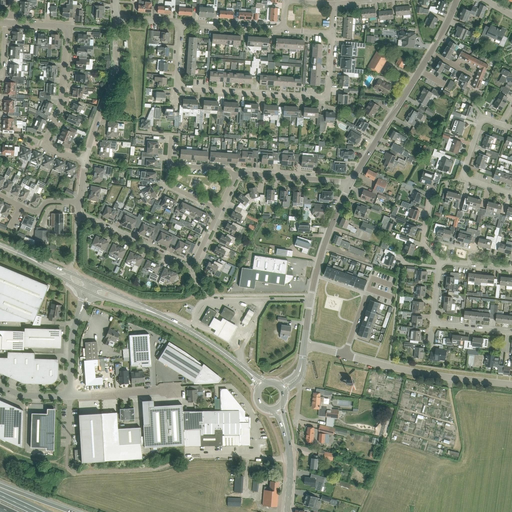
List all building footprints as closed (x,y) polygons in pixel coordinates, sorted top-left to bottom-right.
[(19,4),(19,8),(29,8),(32,8),(32,5),(33,4),(33,3),(36,3),(36,0),(31,0),(31,2),(30,2),(20,2),(20,4),(19,4)] [(73,7),(73,5),(73,1),(72,0),(69,0),(69,4),(67,4),(66,8),(63,8),(62,17),(65,17),(65,18),(69,18),(69,11),(72,11),(73,7)] [(164,7),(164,14),(170,14),(171,9),(171,7),(171,5),(175,5),(175,2),(175,0),(171,0),(171,2),(165,1),(164,7)] [(431,6),(429,11),(437,14),(438,11),(443,12),(447,3),(445,2),(445,1),(442,0),(441,1),(440,0),(437,7),(431,6)] [(77,1),(73,1),(73,5),(73,7),(72,11),(72,13),(76,13),(75,21),(82,21),(82,11),(80,11),(80,5),(77,5),(77,1)] [(260,4),(256,4),(255,7),(255,8),(258,8),(267,9),(267,10),(267,14),(270,14),(277,15),(277,8),(268,8),(268,5),(262,4),(260,4)] [(93,5),(93,13),(96,13),(95,18),(102,19),(102,13),(104,13),(104,6),(93,5)] [(458,19),(463,20),(467,22),(470,14),(483,19),(487,8),(481,5),(479,9),(473,6),(471,11),(463,8),(458,19)] [(206,8),(206,17),(213,17),(214,7),(210,6),(210,8),(206,8)] [(251,20),(252,13),(255,13),(255,10),(255,8),(255,7),(251,7),(251,9),(246,9),(245,13),(245,19),(251,20)] [(29,8),(19,8),(19,11),(20,11),(19,14),(24,14),(24,18),(32,18),(32,14),(29,14),(29,8)] [(431,15),(430,17),(426,25),(433,29),(438,19),(431,15)] [(504,36),(507,30),(502,28),(501,30),(491,25),(490,28),(486,26),(482,33),(501,42),(499,45),(504,47),(508,38),(504,36)] [(476,35),(478,30),(473,27),(472,27),(471,32),(458,27),(457,30),(458,30),(456,36),(459,38),(458,38),(459,39),(459,38),(464,40),(466,34),(472,36),(475,37),(476,35)] [(15,41),(15,44),(24,44),(25,34),(22,34),(23,29),(16,29),(16,32),(14,32),(13,34),(12,40),(15,41)] [(150,31),(149,32),(149,44),(156,44),(156,43),(154,40),(153,40),(153,36),(161,36),(161,41),(169,41),(169,33),(162,33),(162,32),(153,31),(150,31)] [(405,38),(405,41),(404,46),(414,47),(415,42),(413,42),(414,34),(401,32),(400,38),(405,38)] [(46,34),(38,34),(37,44),(45,44),(45,45),(45,46),(48,46),(48,41),(48,39),(45,39),(46,34)] [(62,46),(62,39),(59,38),(59,35),(52,35),(51,39),(48,39),(48,41),(48,46),(48,48),(54,49),(54,45),(58,45),(58,46),(62,46)] [(84,43),(84,46),(90,46),(90,35),(78,35),(78,39),(77,39),(77,41),(78,42),(78,43),(84,43)] [(450,41),(448,46),(455,50),(457,45),(450,41)] [(342,54),(342,55),(352,56),(357,56),(357,48),(365,48),(366,44),(351,42),(351,46),(346,46),(343,45),(342,54)] [(10,49),(9,52),(19,53),(23,53),(23,48),(24,44),(15,44),(15,47),(11,46),(11,49),(10,49)] [(77,55),(80,56),(79,59),(80,59),(86,59),(87,53),(89,53),(90,52),(92,52),(92,48),(97,49),(97,47),(93,47),(93,46),(90,46),(84,46),(84,49),(77,48),(77,55)] [(448,46),(445,51),(452,55),(455,50),(448,46)] [(161,56),(163,56),(168,56),(168,48),(163,48),(161,48),(158,48),(158,52),(161,52),(161,56)] [(377,52),(368,67),(378,73),(390,55),(380,49),(378,52),(377,52)] [(445,51),(442,56),(449,60),(449,59),(452,55),(445,51)] [(19,53),(9,52),(9,56),(11,56),(10,58),(13,59),(13,62),(22,62),(23,59),(23,53),(19,53)] [(462,52),(459,57),(468,62),(471,56),(462,52)] [(471,56),(468,62),(477,66),(479,61),(471,56)] [(396,64),(399,66),(403,68),(407,61),(400,57),(396,64)] [(342,58),(341,68),(344,69),(349,69),(349,73),(363,74),(364,70),(355,69),(351,69),(352,59),(342,58)] [(86,59),(80,59),(80,62),(76,61),(76,68),(86,69),(86,65),(89,65),(89,59),(86,59)] [(440,61),(435,70),(441,73),(444,68),(449,71),(451,68),(440,61)] [(479,61),(477,66),(480,68),(486,71),(489,65),(479,61)] [(8,67),(8,70),(21,71),(22,65),(22,62),(13,62),(13,64),(10,64),(10,67),(8,67)] [(480,68),(476,78),(482,80),(486,71),(480,68)] [(507,85),(503,91),(508,94),(511,86),(511,73),(503,69),(501,73),(503,75),(502,76),(500,80),(502,83),(506,83),(506,82),(508,82),(508,85),(507,85)] [(17,80),(21,80),(24,80),(24,77),(22,77),(21,77),(21,71),(8,70),(8,74),(9,74),(9,76),(14,77),(17,77),(17,80)] [(40,80),(43,80),(48,80),(48,77),(56,78),(56,75),(57,75),(57,72),(44,71),(43,76),(40,76),(40,80)] [(75,78),(75,82),(84,82),(84,84),(88,84),(88,82),(89,78),(87,78),(87,74),(88,74),(88,75),(93,76),(94,73),(84,72),(80,72),(79,72),(79,75),(76,74),(75,74),(75,75),(76,77),(75,78)] [(341,76),(340,86),(343,86),(343,89),(348,89),(349,77),(354,78),(355,73),(349,73),(344,73),(344,76),(341,76)] [(146,74),(146,77),(155,78),(154,81),(158,81),(158,85),(163,86),(164,86),(166,86),(166,78),(158,77),(158,74),(146,74)] [(461,74),(459,80),(463,82),(460,87),(465,90),(466,87),(471,79),(461,74)] [(373,77),(375,79),(378,81),(375,87),(381,91),(380,92),(381,92),(387,95),(392,87),(383,81),(385,77),(386,77),(381,76),(377,75),(375,75),(373,77)] [(476,78),(473,87),(479,90),(482,80),(476,78)] [(48,80),(43,80),(43,83),(44,83),(44,89),(56,90),(56,86),(55,86),(55,84),(48,83),(48,80)] [(451,80),(447,88),(451,90),(455,82),(451,80)] [(81,94),(83,94),(88,95),(88,91),(93,92),(94,88),(86,87),(86,91),(83,90),(73,88),(72,91),(73,92),(72,96),(80,97),(81,94)] [(40,91),(39,97),(45,98),(45,95),(54,96),(55,93),(56,93),(56,90),(44,89),(44,91),(40,91)] [(426,106),(433,94),(428,91),(428,90),(427,90),(424,89),(422,93),(423,94),(418,102),(426,106)] [(165,93),(160,93),(155,92),(154,96),(156,96),(156,100),(161,101),(162,101),(165,101),(165,93)] [(339,103),(344,104),(348,104),(348,95),(348,92),(344,92),(344,95),(339,94),(339,103)] [(494,106),(495,107),(501,111),(504,105),(504,104),(508,98),(501,94),(496,102),(494,106)] [(45,98),(39,97),(39,99),(41,102),(40,105),(51,110),(53,107),(52,106),(53,104),(49,103),(50,99),(45,98)] [(364,112),(368,114),(372,117),(375,113),(376,113),(380,106),(377,105),(380,100),(381,100),(381,99),(371,98),(370,101),(371,101),(364,112)] [(79,105),(74,103),(71,109),(80,113),(81,110),(84,111),(87,104),(79,101),(79,102),(80,102),(79,105)] [(220,115),(220,119),(223,119),(223,115),(230,116),(230,115),(230,114),(230,111),(231,103),(224,102),(223,112),(220,112),(220,115)] [(230,114),(230,115),(237,115),(236,123),(239,123),(239,127),(240,112),(237,112),(238,103),(231,103),(230,111),(230,114)] [(240,112),(239,127),(242,127),(243,115),(250,116),(250,118),(250,113),(251,104),(244,103),(243,112),(240,112)] [(472,113),(471,113),(473,107),(463,103),(461,108),(465,109),(463,115),(470,117),(472,113)] [(250,113),(250,118),(257,118),(257,123),(260,124),(260,121),(260,115),(260,112),(257,112),(258,104),(251,104),(250,113)] [(29,107),(29,108),(28,110),(36,113),(44,117),(45,114),(48,115),(49,113),(50,113),(51,110),(40,105),(40,106),(38,111),(29,107)] [(270,114),(270,117),(270,119),(277,120),(277,123),(277,126),(280,126),(280,116),(277,116),(278,106),(271,105),(270,114)] [(290,120),(291,107),(284,106),(283,114),(280,113),(280,116),(280,126),(283,126),(283,120),(290,121),(290,120)] [(425,112),(432,116),(435,111),(428,107),(425,112)] [(453,111),(452,115),(461,118),(462,114),(456,112),(457,108),(454,107),(453,111)] [(165,108),(165,115),(167,116),(167,119),(175,120),(174,122),(174,126),(178,126),(178,122),(179,116),(174,116),(174,109),(165,108)] [(150,126),(153,126),(154,111),(151,110),(146,121),(142,120),(142,123),(141,123),(141,126),(142,126),(142,128),(150,129),(150,126)] [(421,120),(424,115),(419,112),(418,113),(413,110),(411,114),(410,113),(407,119),(409,120),(408,122),(414,126),(416,122),(414,121),(416,118),(421,120)] [(320,126),(319,130),(325,131),(327,122),(334,123),(335,113),(326,112),(325,115),(321,115),(321,114),(320,114),(320,126)] [(35,123),(44,127),(46,123),(45,123),(46,121),(42,119),(44,117),(36,113),(34,117),(37,120),(35,123)] [(83,121),(85,118),(78,115),(77,118),(69,115),(66,121),(79,126),(81,120),(83,121)] [(454,120),(452,127),(453,127),(452,131),(454,132),(453,134),(458,136),(459,134),(462,135),(463,130),(465,123),(458,121),(460,117),(454,115),(452,119),(454,120)] [(3,118),(3,124),(13,125),(16,125),(17,117),(18,117),(18,116),(14,116),(14,119),(3,118)] [(346,124),(351,127),(357,131),(358,128),(364,132),(369,124),(362,120),(361,121),(359,119),(355,126),(348,121),(346,124)] [(35,123),(33,128),(27,128),(26,131),(31,132),(35,134),(37,130),(41,132),(42,130),(43,130),(44,127),(35,123)] [(107,135),(107,136),(111,136),(116,136),(117,129),(124,129),(124,124),(108,123),(108,131),(107,132),(107,133),(107,134),(107,135)] [(3,124),(3,130),(8,130),(8,133),(13,134),(14,130),(12,130),(13,125),(3,124)] [(61,134),(73,139),(77,131),(69,127),(68,130),(63,128),(61,134)] [(349,140),(347,144),(353,144),(354,142),(357,144),(358,142),(359,143),(361,139),(360,139),(361,137),(359,136),(360,133),(357,131),(351,127),(349,130),(351,131),(347,139),(349,140)] [(411,132),(419,136),(421,133),(419,131),(419,130),(413,127),(411,132)] [(393,130),(389,137),(394,140),(396,141),(398,138),(405,142),(407,137),(400,133),(400,134),(397,133),(393,130)] [(444,133),(443,137),(449,139),(445,149),(458,154),(462,142),(450,138),(451,135),(444,133)] [(73,139),(61,134),(58,140),(63,142),(62,145),(69,148),(72,142),(73,139)] [(486,134),(484,141),(492,144),(494,138),(504,141),(505,138),(493,134),(492,136),(486,134)] [(147,138),(146,142),(148,142),(148,148),(158,148),(158,143),(152,142),(153,139),(147,138)] [(492,144),(484,141),(481,148),(490,151),(491,148),(493,149),(495,149),(496,145),(492,144)] [(100,155),(100,156),(108,157),(109,149),(116,149),(117,144),(101,143),(100,151),(100,152),(99,152),(99,153),(99,154),(100,155)] [(394,144),(391,149),(402,154),(407,157),(408,155),(409,153),(404,150),(405,149),(394,144)] [(9,145),(8,155),(14,155),(14,156),(15,156),(17,156),(17,151),(19,151),(19,147),(14,146),(15,146),(9,145)] [(431,154),(434,148),(427,145),(424,152),(426,153),(427,152),(431,154)] [(23,147),(21,152),(18,157),(29,161),(31,158),(33,153),(30,152),(31,151),(30,150),(29,149),(28,150),(25,148),(25,147),(24,147),(23,148),(23,147)] [(142,152),(141,156),(145,156),(151,157),(151,154),(157,154),(158,148),(148,148),(146,147),(145,153),(142,152)] [(354,159),(355,152),(349,152),(349,149),(338,148),(338,153),(342,154),(342,158),(354,159)] [(237,155),(242,156),(241,161),(247,162),(248,152),(242,152),(243,150),(238,149),(237,155)] [(258,151),(257,157),(262,157),(261,163),(267,164),(268,154),(268,150),(258,149),(258,151)] [(278,153),(277,159),(282,159),(281,165),(287,165),(288,155),(288,152),(288,150),(285,150),(284,150),(283,151),(282,152),(282,153),(278,153)] [(41,165),(44,157),(42,156),(42,155),(42,154),(42,153),(41,153),(40,153),(37,152),(36,151),(35,151),(34,151),(33,153),(31,158),(29,161),(30,161),(29,162),(30,164),(35,166),(37,165),(38,164),(41,165)] [(248,152),(247,162),(253,162),(253,157),(257,157),(258,151),(253,151),(253,152),(248,152)] [(434,151),(433,155),(439,158),(440,157),(442,158),(440,161),(438,161),(436,168),(438,169),(440,170),(449,173),(449,172),(449,171),(450,167),(449,167),(452,161),(447,159),(448,156),(434,151)] [(268,154),(267,164),(273,164),(273,158),(277,159),(278,153),(273,152),(273,154),(268,154)] [(297,160),(298,154),(294,154),(294,152),(288,152),(288,155),(287,165),(293,166),(293,160),(297,160)] [(384,158),(387,159),(384,166),(388,167),(388,166),(391,167),(393,162),(396,163),(397,164),(398,164),(398,163),(404,166),(406,161),(399,158),(398,161),(395,160),(396,157),(386,152),(384,158)] [(307,167),(308,157),(308,153),(303,153),(300,153),(299,155),(298,154),(297,160),(302,161),(301,166),(307,167)] [(480,153),(477,160),(486,163),(488,156),(480,153)] [(308,157),(307,167),(313,167),(313,162),(316,162),(317,154),(313,154),(313,157),(308,157)] [(44,157),(41,165),(52,170),(52,169),(56,161),(53,160),(54,159),(53,159),(53,158),(52,158),(51,158),(48,157),(48,156),(47,156),(46,156),(45,156),(44,157)] [(141,162),(141,165),(146,166),(151,166),(157,167),(157,164),(156,164),(157,161),(151,160),(151,157),(145,156),(141,156),(141,162)] [(64,172),(67,165),(65,164),(65,163),(64,163),(64,162),(63,161),(62,162),(59,160),(58,159),(57,160),(57,159),(56,161),(52,169),(61,172),(59,175),(62,176),(64,172)] [(486,163),(477,160),(475,167),(483,170),(486,163)] [(347,171),(347,166),(346,166),(346,165),(344,165),(344,162),(335,161),(334,171),(336,171),(336,172),(346,173),(346,171),(347,171)] [(67,165),(64,172),(72,176),(70,179),(74,181),(76,174),(74,173),(77,166),(76,166),(76,165),(75,165),(74,165),(71,164),(71,163),(70,163),(69,163),(68,163),(67,165)] [(93,179),(93,180),(93,181),(101,182),(103,175),(110,176),(112,167),(104,165),(104,170),(95,168),(94,176),(93,177),(93,178),(93,179)] [(0,187),(3,188),(7,180),(14,168),(9,166),(3,178),(0,176),(0,187)] [(495,180),(499,181),(500,180),(502,173),(503,169),(497,167),(494,178),(496,179),(495,180)] [(502,173),(500,180),(502,181),(506,182),(505,182),(508,175),(509,171),(503,169),(502,173)] [(374,190),(379,192),(383,194),(387,183),(384,182),(385,179),(383,178),(384,176),(377,173),(377,174),(369,170),(366,176),(369,177),(369,178),(370,178),(377,182),(374,190)] [(151,173),(145,172),(141,172),(141,175),(140,175),(140,181),(141,181),(147,182),(149,182),(149,179),(155,179),(155,176),(156,176),(156,173),(151,172),(151,173)] [(424,172),(421,180),(427,182),(426,184),(427,184),(427,182),(431,183),(434,176),(424,172)] [(3,188),(3,189),(8,192),(9,191),(11,192),(12,192),(16,184),(20,176),(19,176),(17,175),(16,174),(12,182),(7,180),(3,188)] [(12,192),(11,192),(11,193),(17,196),(17,195),(20,196),(24,189),(26,185),(28,181),(24,178),(20,187),(16,184),(12,192)] [(20,196),(19,197),(25,200),(25,199),(28,201),(36,185),(32,183),(30,187),(26,185),(24,189),(20,196)] [(422,194),(420,193),(421,190),(407,184),(405,187),(405,189),(411,191),(410,194),(412,195),(410,199),(414,201),(413,201),(419,203),(421,199),(420,198),(422,194)] [(40,187),(36,185),(28,201),(31,202),(30,203),(36,205),(40,197),(36,195),(40,187)] [(142,192),(145,197),(153,192),(151,187),(148,188),(147,187),(139,186),(139,188),(142,192)] [(89,198),(89,199),(98,201),(99,193),(106,195),(107,190),(92,187),(90,195),(89,196),(89,197),(89,198)] [(247,195),(252,202),(255,202),(255,201),(260,200),(261,205),(264,205),(264,195),(260,195),(260,196),(258,197),(256,187),(254,188),(254,187),(253,187),(252,187),(251,188),(250,188),(249,189),(250,194),(249,194),(247,195)] [(268,190),(267,195),(267,200),(271,200),(270,204),(277,205),(277,203),(277,198),(274,197),(275,195),(274,195),(274,190),(273,190),(272,190),(271,190),(271,189),(270,190),(269,190),(268,190)] [(373,203),(376,195),(364,190),(361,198),(373,203)] [(281,191),(280,196),(280,201),(283,201),(282,207),(289,208),(290,204),(290,199),(287,198),(288,196),(287,196),(287,191),(286,191),(285,191),(284,191),(283,191),(282,191),(281,191)] [(322,191),(322,194),(319,194),(319,202),(329,203),(329,200),(332,200),(332,196),(333,196),(333,193),(332,193),(332,192),(322,191)] [(153,192),(145,197),(143,198),(145,203),(156,197),(153,192)] [(294,192),(293,197),(293,202),(297,202),(296,206),(302,207),(303,203),(303,200),(300,200),(301,197),(300,197),(300,192),(299,192),(298,192),(297,192),(296,192),(295,192),(294,192)] [(383,194),(379,192),(378,197),(393,203),(395,198),(383,194)] [(447,194),(445,203),(448,204),(449,200),(453,201),(455,193),(448,192),(448,193),(447,193),(447,194)] [(455,193),(453,201),(456,202),(455,208),(458,208),(461,195),(459,195),(459,194),(458,194),(455,193)] [(252,202),(247,195),(246,196),(245,197),(240,194),(240,195),(239,196),(238,196),(238,197),(237,198),(237,199),(240,202),(237,206),(242,209),(244,205),(247,202),(250,205),(252,202)] [(166,208),(170,199),(165,197),(163,202),(160,201),(159,202),(157,206),(156,207),(156,208),(158,209),(159,207),(160,208),(161,206),(166,208)] [(468,199),(465,208),(465,210),(468,211),(469,209),(472,210),(475,199),(468,197),(468,198),(467,198),(467,199),(468,199)] [(175,202),(170,199),(166,208),(171,211),(170,212),(173,214),(176,208),(173,207),(175,202)] [(475,199),(472,210),(479,212),(482,200),(480,200),(480,199),(479,199),(478,200),(475,199)] [(411,204),(408,203),(403,201),(401,206),(408,209),(407,212),(410,212),(408,217),(411,218),(417,221),(419,216),(418,216),(420,211),(411,208),(413,205),(411,204)] [(109,204),(105,202),(102,208),(104,210),(104,212),(103,216),(105,217),(105,218),(108,219),(112,209),(107,207),(109,204)] [(492,216),(495,204),(488,202),(488,204),(488,203),(487,204),(488,205),(486,213),(489,214),(490,211),(493,212),(492,216)] [(183,214),(187,205),(182,203),(179,208),(177,207),(176,208),(173,214),(177,216),(178,214),(182,216),(183,214)] [(303,203),(302,207),(302,211),(303,211),(304,208),(313,209),(312,214),(313,215),(314,217),(315,217),(321,218),(324,218),(324,215),(325,209),(320,209),(320,206),(314,205),(315,204),(311,203),(303,203)] [(0,218),(1,217),(5,218),(6,216),(7,216),(11,207),(5,204),(5,205),(2,204),(0,208),(0,218)] [(502,206),(500,205),(499,204),(499,205),(495,204),(492,216),(495,217),(495,218),(498,219),(499,217),(502,206)] [(187,205),(183,214),(189,216),(193,208),(187,205)] [(355,215),(359,217),(364,218),(368,208),(361,206),(361,207),(358,206),(355,215)] [(112,209),(108,219),(110,221),(111,220),(114,221),(115,217),(116,218),(117,217),(119,218),(123,211),(116,208),(115,211),(112,209)] [(193,208),(189,216),(194,219),(198,210),(193,208)] [(199,221),(203,212),(198,210),(194,219),(192,221),(198,224),(199,221)] [(126,213),(123,211),(119,218),(122,219),(122,220),(123,221),(121,224),(123,226),(123,227),(126,228),(130,218),(132,215),(133,214),(127,211),(126,213)] [(231,217),(230,218),(239,222),(238,222),(243,225),(245,220),(244,220),(246,216),(248,217),(249,215),(247,214),(241,211),(240,214),(238,213),(237,214),(233,212),(232,213),(231,214),(231,215),(231,216),(231,217)] [(209,219),(207,218),(208,215),(203,212),(199,221),(206,225),(209,219)] [(51,214),(51,219),(51,221),(54,221),(54,234),(63,234),(63,214),(51,214)] [(397,216),(395,215),(392,214),(391,217),(396,219),(395,220),(405,224),(407,220),(397,216)] [(31,227),(35,219),(30,217),(30,216),(29,216),(28,215),(27,215),(26,215),(22,224),(26,226),(24,229),(30,232),(32,228),(31,227)] [(137,226),(141,220),(141,219),(132,215),(130,218),(126,228),(128,229),(129,228),(132,230),(133,226),(134,226),(135,225),(137,226)] [(457,226),(459,218),(455,217),(449,215),(448,218),(452,218),(455,219),(454,223),(453,227),(455,227),(457,228),(457,226)] [(355,233),(357,230),(353,227),(353,226),(348,224),(350,221),(343,218),(340,225),(346,229),(346,228),(351,230),(350,231),(355,233)] [(145,221),(141,220),(137,226),(140,228),(140,229),(141,229),(139,233),(141,234),(141,235),(144,236),(148,226),(143,224),(145,221)] [(371,234),(374,226),(363,222),(360,230),(371,234)] [(156,227),(156,226),(150,223),(148,226),(144,236),(147,238),(147,237),(150,238),(151,234),(152,235),(153,234),(156,235),(159,228),(156,227)] [(225,228),(224,229),(234,234),(235,230),(238,231),(237,233),(241,235),(245,228),(240,225),(235,223),(234,226),(232,225),(232,226),(227,224),(227,225),(226,225),(226,226),(225,226),(225,227),(225,228)] [(404,233),(409,235),(414,237),(417,227),(408,224),(404,233)] [(434,232),(438,233),(437,235),(443,237),(445,230),(446,226),(436,224),(434,232)] [(445,230),(443,237),(450,239),(451,234),(453,235),(455,227),(453,227),(451,226),(450,231),(445,230)] [(161,229),(159,228),(156,235),(158,236),(158,237),(159,238),(157,242),(160,243),(159,244),(162,245),(167,235),(168,232),(162,229),(161,229)] [(486,240),(484,247),(490,249),(491,244),(492,242),(493,242),(496,243),(500,228),(497,228),(496,229),(496,230),(495,230),(494,234),(495,234),(495,235),(494,237),(490,236),(490,237),(487,236),(486,240)] [(35,230),(34,246),(47,246),(48,230),(35,230)] [(171,242),(174,244),(177,237),(168,232),(167,235),(162,245),(165,246),(165,245),(168,247),(169,243),(170,243),(171,242)] [(459,233),(459,236),(457,241),(464,242),(466,235),(459,233)] [(219,239),(219,240),(219,241),(228,245),(230,242),(233,244),(236,238),(234,237),(230,235),(228,237),(226,237),(222,235),(221,236),(220,237),(220,238),(220,239),(219,239)] [(343,238),(336,235),(333,243),(348,249),(347,251),(351,253),(353,247),(350,246),(351,243),(342,240),(343,238)] [(466,235),(464,242),(470,244),(472,236),(466,235)] [(97,237),(96,236),(93,244),(100,248),(97,254),(100,256),(98,259),(102,261),(108,250),(105,248),(108,242),(100,238),(100,237),(99,237),(98,237),(97,237)] [(297,236),(294,246),(303,249),(302,252),(307,254),(311,241),(297,236)] [(177,237),(174,244),(176,245),(176,246),(177,246),(175,250),(178,251),(177,252),(180,254),(185,244),(179,241),(181,239),(177,237)] [(480,238),(479,241),(478,246),(484,247),(486,240),(480,238)] [(185,244),(180,254),(183,255),(183,254),(186,255),(188,252),(189,250),(192,251),(195,245),(186,241),(185,244)] [(407,242),(405,247),(405,248),(404,252),(412,255),(414,251),(413,251),(415,245),(407,242)] [(113,244),(111,249),(110,252),(117,256),(114,262),(118,265),(125,250),(118,246),(117,246),(116,245),(115,245),(114,245),(113,244)] [(500,244),(499,246),(498,251),(504,253),(506,245),(500,244)] [(214,251),(214,252),(213,253),(223,257),(224,256),(228,258),(230,253),(234,255),(235,252),(224,247),(223,249),(221,248),(220,249),(216,247),(216,248),(215,248),(215,249),(214,250),(214,251)] [(384,253),(386,254),(384,259),(386,259),(385,264),(394,267),(396,259),(394,259),(395,257),(394,256),(395,252),(386,249),(384,253)] [(131,253),(127,261),(126,263),(133,267),(131,270),(136,273),(142,258),(135,254),(134,254),(133,253),(132,253),(131,253)] [(254,255),(252,269),(257,270),(268,272),(291,275),(292,272),(288,271),(288,272),(286,272),(288,261),(254,255)] [(148,261),(146,265),(144,269),(151,272),(148,279),(155,282),(159,275),(156,274),(157,271),(160,266),(152,263),(151,262),(151,261),(150,261),(149,261),(148,261)] [(223,265),(221,264),(217,262),(215,264),(214,264),(213,264),(209,262),(208,263),(208,264),(207,264),(207,265),(207,266),(206,267),(206,268),(215,272),(214,275),(219,278),(219,277),(220,277),(220,276),(221,276),(221,275),(221,274),(221,273),(222,272),(220,271),(223,265)] [(228,263),(227,265),(232,267),(229,275),(231,276),(234,271),(236,268),(236,267),(228,263)] [(0,321),(28,322),(27,322),(28,320),(33,322),(46,291),(47,291),(49,285),(44,283),(43,284),(0,265),(0,321)] [(329,277),(333,269),(330,268),(331,266),(328,265),(324,275),(329,277)] [(334,279),(339,267),(334,266),(333,269),(329,277),(330,277),(334,279)] [(339,281),(343,272),(344,269),(339,267),(334,279),(339,281)] [(254,289),(255,281),(257,270),(252,269),(242,268),(239,287),(254,289)] [(165,269),(158,283),(163,285),(166,279),(173,282),(174,281),(175,281),(176,281),(177,281),(177,280),(178,279),(178,278),(178,277),(176,276),(177,274),(176,274),(176,273),(175,273),(174,273),(174,272),(173,272),(165,269)] [(255,281),(267,283),(268,272),(257,270),(255,281)] [(416,280),(416,283),(422,284),(423,281),(426,281),(427,275),(426,275),(426,272),(427,272),(417,271),(416,274),(419,274),(418,280),(416,280)] [(287,278),(291,279),(291,275),(268,272),(267,283),(284,285),(285,277),(287,277),(287,278)] [(349,284),(352,276),(353,276),(353,274),(348,272),(347,274),(344,283),(349,284)] [(447,277),(446,284),(454,284),(455,279),(459,280),(460,273),(451,272),(450,277),(447,277)] [(359,288),(363,276),(363,277),(361,276),(360,278),(357,277),(354,286),(359,288)] [(359,288),(364,290),(369,278),(363,276),(359,288)] [(454,284),(446,284),(446,290),(453,291),(455,291),(454,294),(458,295),(460,295),(460,292),(458,291),(459,285),(459,284),(454,284)] [(413,298),(414,298),(423,299),(423,296),(425,296),(425,290),(425,287),(426,287),(418,286),(417,294),(414,294),(413,298)] [(381,304),(371,300),(369,305),(379,309),(381,304)] [(413,305),(412,313),(413,313),(420,313),(420,310),(423,310),(424,302),(413,301),(413,305)] [(452,304),(444,303),(443,310),(447,310),(446,313),(454,314),(455,311),(451,310),(452,304)] [(49,320),(50,320),(55,321),(56,317),(59,318),(61,306),(52,304),(52,305),(53,305),(52,308),(51,308),(51,309),(49,320)] [(379,309),(369,305),(367,310),(376,313),(377,311),(379,311),(380,309),(379,309)] [(231,321),(235,313),(225,307),(220,315),(231,321)] [(217,312),(209,308),(201,322),(209,326),(217,312)] [(246,325),(254,312),(249,309),(240,322),(246,325)] [(376,313),(367,310),(365,315),(376,319),(377,319),(379,315),(376,313)] [(376,319),(365,315),(364,320),(374,324),(376,319)] [(412,325),(413,325),(413,328),(417,328),(417,325),(421,326),(422,317),(413,316),(412,325)] [(214,317),(209,327),(216,331),(214,334),(229,342),(238,326),(223,318),(221,322),(214,317)] [(374,324),(364,320),(362,325),(372,329),(374,324)] [(290,330),(291,326),(281,325),(281,328),(282,328),(282,331),(280,331),(280,335),(280,337),(286,341),(289,336),(290,332),(290,330)] [(372,329),(362,325),(360,330),(371,334),(372,329)] [(411,337),(408,336),(407,339),(411,339),(410,340),(413,340),(413,343),(418,344),(418,340),(420,341),(420,338),(419,338),(420,332),(415,331),(415,328),(401,326),(401,331),(411,332),(411,337)] [(24,331),(24,347),(59,348),(59,329),(24,328),(24,331)] [(109,329),(107,335),(105,338),(106,338),(103,343),(107,345),(110,339),(115,341),(119,334),(113,331),(109,329)] [(0,349),(24,350),(24,347),(24,331),(0,330),(0,349)] [(371,334),(360,330),(358,335),(370,339),(372,334),(371,334)] [(129,335),(129,346),(130,365),(142,365),(142,367),(151,367),(151,360),(150,360),(149,334),(129,335)] [(452,343),(460,344),(461,336),(453,335),(453,338),(452,338),(452,339),(453,339),(447,339),(446,345),(452,345),(452,343)] [(473,343),(468,342),(467,348),(479,349),(480,347),(482,348),(483,345),(483,343),(487,344),(488,339),(473,338),(473,339),(473,340),(473,343)] [(96,341),(85,342),(87,360),(98,359),(96,341)] [(169,342),(158,360),(194,382),(196,382),(199,382),(199,385),(202,385),(214,384),(214,381),(217,381),(219,378),(204,366),(194,358),(184,351),(172,344),(169,342)] [(412,349),(415,350),(414,358),(423,359),(424,348),(413,347),(412,349)] [(436,350),(435,353),(431,352),(430,360),(438,361),(439,358),(445,359),(446,352),(436,350)] [(7,358),(10,358),(10,377),(20,382),(21,352),(7,352),(7,358)] [(34,353),(21,352),(20,382),(24,383),(31,383),(32,358),(34,359),(34,353)] [(487,355),(486,361),(485,361),(484,365),(486,365),(486,366),(499,367),(498,372),(503,373),(504,366),(499,365),(499,364),(500,358),(494,357),(494,356),(487,355)] [(0,372),(9,377),(10,377),(10,358),(7,358),(0,357),(0,372)] [(42,384),(42,370),(42,359),(34,359),(32,358),(31,383),(42,384)] [(42,370),(58,370),(58,365),(53,365),(53,359),(42,359),(42,370)] [(94,360),(89,360),(84,361),(86,386),(103,384),(102,377),(95,378),(94,360)] [(115,364),(115,371),(116,376),(119,376),(119,384),(124,384),(124,383),(128,382),(128,370),(121,371),(121,364),(115,364)] [(58,370),(42,370),(42,384),(49,384),(50,384),(51,384),(52,383),(53,383),(54,383),(54,382),(55,382),(55,381),(56,380),(57,379),(57,378),(58,378),(58,377),(58,376),(58,370)] [(144,382),(144,373),(144,371),(135,372),(131,372),(132,383),(136,383),(136,382),(144,382)] [(199,385),(187,386),(193,386),(193,390),(187,390),(188,402),(197,401),(197,397),(201,397),(200,391),(202,391),(202,385),(199,385)] [(227,389),(220,389),(220,411),(226,411),(227,421),(222,421),(222,435),(239,435),(239,445),(249,445),(249,446),(250,446),(249,428),(248,417),(245,417),(245,411),(244,411),(227,389)] [(316,389),(316,393),(314,393),(314,397),(313,408),(327,409),(326,417),(327,417),(326,426),(334,427),(335,418),(338,418),(338,417),(340,416),(341,415),(341,413),(340,411),(339,411),(339,410),(332,409),(332,408),(331,406),(330,404),(328,404),(324,403),(324,397),(320,397),(321,395),(329,395),(331,395),(332,394),(333,393),(333,392),(325,390),(316,389)] [(23,410),(0,400),(0,438),(5,442),(5,440),(22,448),(23,410)] [(145,447),(185,445),(184,431),(183,425),(183,417),(183,411),(182,404),(154,406),(153,400),(142,401),(143,419),(141,419),(142,430),(143,430),(145,447)] [(140,427),(118,429),(117,420),(120,420),(125,420),(125,421),(126,421),(127,421),(128,421),(129,420),(129,419),(134,419),(134,408),(120,409),(120,413),(117,414),(117,412),(101,413),(104,451),(104,461),(142,459),(140,427)] [(46,451),(54,451),(55,409),(47,409),(47,414),(31,413),(30,448),(46,448),(46,451)] [(227,421),(226,411),(220,411),(202,411),(183,411),(183,417),(183,425),(184,431),(185,445),(185,446),(196,446),(196,445),(218,445),(218,446),(222,446),(222,445),(232,445),(239,445),(239,435),(222,435),(222,421),(227,421)] [(104,451),(101,413),(79,415),(81,462),(104,461),(104,451)] [(319,431),(334,435),(335,429),(320,425),(319,431)] [(319,433),(319,438),(319,442),(328,443),(329,434),(319,433)] [(449,444),(452,435),(447,433),(444,442),(449,444)] [(319,450),(318,455),(324,456),(323,458),(332,460),(334,453),(319,450)] [(312,474),(311,478),(305,478),(305,484),(305,485),(305,484),(312,485),(312,487),(315,487),(315,486),(316,487),(316,489),(321,491),(325,478),(326,478),(312,474),(311,474),(312,474)] [(264,487),(264,492),(262,505),(272,506),(277,507),(279,482),(270,481),(270,487),(264,487)] [(319,498),(316,497),(307,494),(304,505),(305,505),(305,506),(309,507),(309,506),(313,507),(312,510),(317,511),(319,508),(316,507),(319,498)] [(228,498),(227,506),(240,507),(240,506),(241,498),(228,498)]
